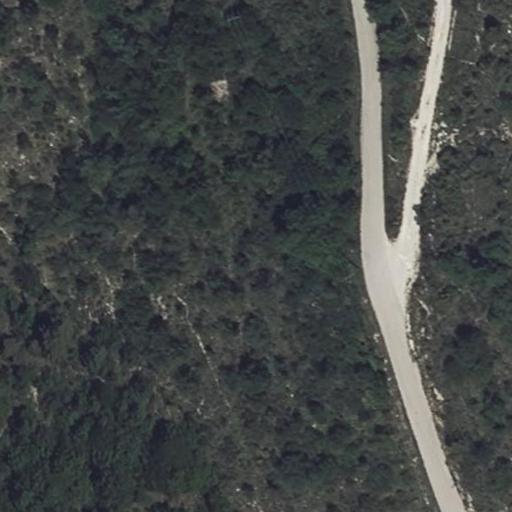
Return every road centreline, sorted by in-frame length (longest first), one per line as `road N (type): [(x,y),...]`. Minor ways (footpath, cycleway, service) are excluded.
road 1 (unclassified): [(460,511),(403,360),(383,280),(363,0)]
road 2 (track): [(383,280),(409,241),(443,0)]
